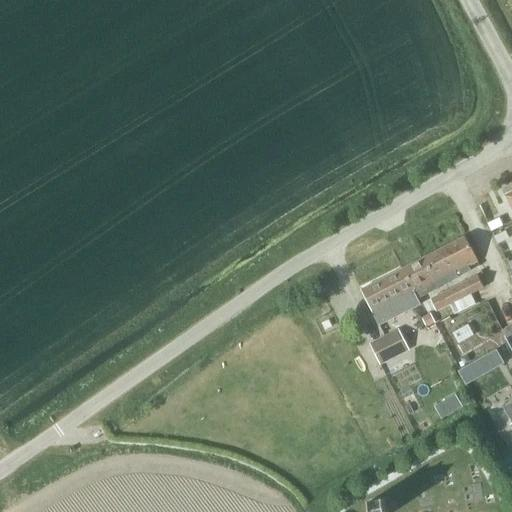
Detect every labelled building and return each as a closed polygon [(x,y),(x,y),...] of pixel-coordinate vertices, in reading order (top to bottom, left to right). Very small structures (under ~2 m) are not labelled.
[(499,219),(488,224),(492,231),(502,226),(499,219)] [(505,232),(495,237),(498,244),(508,239),(505,232)] [(443,248),(456,273),(458,277),(470,271),(468,266),(477,262),(464,237),(443,248)] [(443,248),(423,259),(438,289),(458,278),(458,277),(456,273),(443,248)] [(423,259),(402,269),(418,299),(438,289),(423,259)] [(415,307),(420,305),(417,299),(418,299),(402,269),(361,290),(379,326),(400,315),(415,307)] [(483,288),(477,276),(446,292),(452,303),(483,288)] [(431,300),(437,311),(450,305),(452,303),(446,292),(431,300)] [(430,314),(421,318),(426,328),(435,323),(430,314)] [(380,365),(408,351),(408,349),(397,329),(384,336),(369,344),(380,365)] [(460,366),(487,356),(480,337),(453,348),(460,366)] [(417,362),(394,374),(402,388),(424,376),(417,362)] [(476,380),(468,366),(458,372),(466,385),(476,380)] [(445,401),(452,413),(463,407),(455,395),(445,401)] [(370,511),(386,511),(384,499),(368,502),(370,511)]
